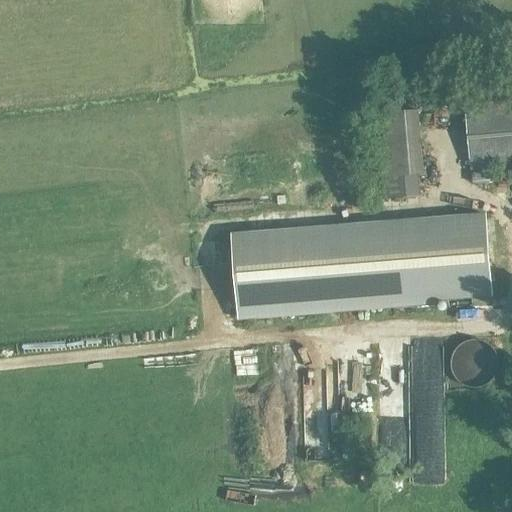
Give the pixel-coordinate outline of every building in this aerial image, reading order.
[(470,169),(511,165),(511,102),(465,107),(470,169)] [(416,176),(422,175),(417,111),(377,115),(384,198),(418,195),(416,176)] [(235,316),(495,294),(489,214),(228,236),(235,316)] [(497,375),(498,370),(499,364),(498,359),(496,355),(493,350),(490,347),(485,344),(481,342),(476,341),(470,341),(465,342),(461,345),(457,348),(454,352),(451,356),(450,361),(449,366),(450,372),(452,376),(455,381),(458,384),(463,387),(467,389),(472,390),(478,390),(483,389),(487,386),(491,383),(495,379),(497,375)] [(418,482),(448,481),(442,344),(382,346),(386,453),(417,452),(418,482)]
